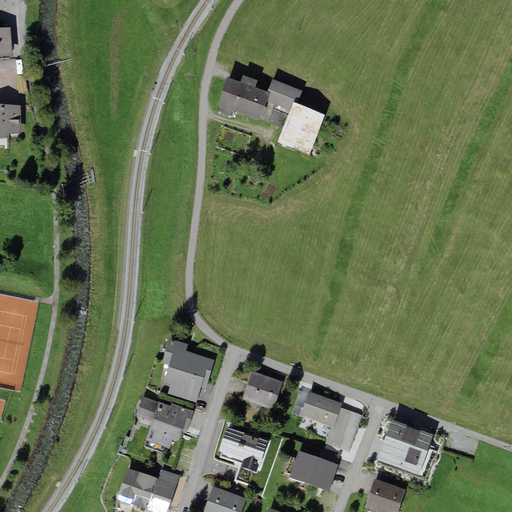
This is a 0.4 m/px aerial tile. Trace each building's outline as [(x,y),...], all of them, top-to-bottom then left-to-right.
[(0,27),(0,57),(12,56),(10,27),(0,27)] [(240,82),(227,77),(217,105),(220,106),(218,112),(230,116),(232,111),(259,120),(266,101),(270,93),(267,92),(254,87),(256,80),(242,75),(240,82)] [(272,79),(267,92),(270,93),(266,101),(290,110),(293,103),(297,104),(303,91),(272,79)] [(297,104),(293,103),(290,110),(277,141),(309,155),(325,116),(297,104)] [(0,105),(0,138),(9,138),(10,133),(20,132),(20,105),(0,105)] [(165,381),(171,383),(168,394),(196,402),(200,387),(206,389),(214,361),(185,352),(187,344),(169,339),(162,363),(169,365),(165,381)] [(283,382),(252,371),(242,399),(272,410),(283,382)] [(292,412),(300,415),(308,394),(300,391),(292,412)] [(300,415),(331,426),(325,444),(349,452),(361,415),(340,408),(342,403),(309,391),(308,394),(300,415)] [(194,412),(171,404),(171,407),(142,397),(136,415),(152,421),(146,440),(170,448),(173,439),(179,441),(182,432),(187,433),(194,412)] [(433,435),(391,419),(376,460),(418,476),(433,435)] [(239,468),(257,474),(267,441),(227,427),(218,450),(223,452),(221,457),(240,464),(239,468)] [(338,465),(298,450),(289,476),(328,491),(338,465)] [(159,479),(127,468),(116,499),(153,511),(167,511),(177,485),(159,479)] [(159,479),(177,485),(180,476),(162,470),(159,479)] [(397,511),(406,490),(374,479),(364,508),(376,511),(397,511)] [(241,511),(246,499),(213,487),(203,511),(241,511)]
